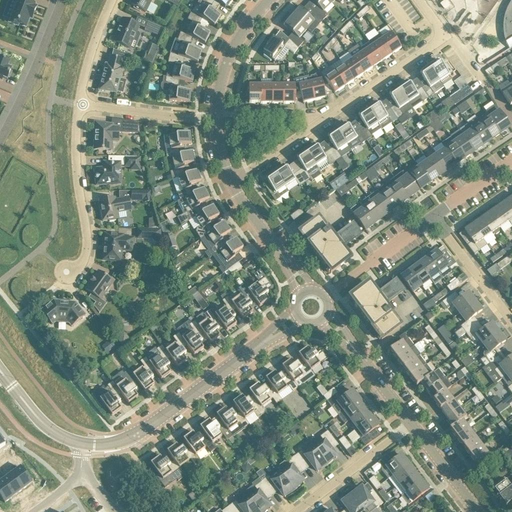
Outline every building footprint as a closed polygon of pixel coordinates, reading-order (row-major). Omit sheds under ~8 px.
[(12,0),(17,2),(9,23),(18,26),(19,24),(26,27),(29,18),(32,19),(37,7),(34,6),(35,4),(25,0),(12,0)] [(141,10),(145,13),(151,0),(132,0),(130,5),(134,7),(134,8),(140,12),(141,10)] [(198,0),(199,0),(192,12),(202,19),(214,27),(221,17),(215,13),(216,11),(211,7),(215,0),(198,0)] [(311,0),(319,8),(314,12),(313,11),(323,20),(327,16),(323,11),(331,3),(328,0),(311,0)] [(511,0),(511,3),(509,7),(507,11),(505,15),(504,19),(504,23),(503,27),(503,31),(504,35),(505,39),(506,43),(509,49),(486,64),(497,58),(511,48),(511,0)] [(445,9),(449,6),(446,1),(441,4),(445,9)] [(365,15),(370,10),(367,6),(361,11),(365,15)] [(292,15),(293,16),(292,17),(306,30),(314,21),(318,25),(323,20),(313,11),(314,12),(310,17),(299,7),(292,15)] [(192,12),(187,20),(192,23),(186,35),(192,38),(205,45),(210,34),(204,31),(205,29),(199,26),(202,19),(192,12)] [(294,35),(290,40),(288,38),(288,39),(289,40),(298,48),(303,42),(299,38),(306,30),(292,17),(291,18),(290,17),(283,25),(294,35)] [(139,33),(136,32),(139,26),(123,19),(114,42),(129,49),(133,40),(136,41),(138,40),(140,35),(139,33)] [(148,22),(144,31),(157,36),(161,28),(148,22)] [(348,31),(353,25),(350,22),(345,27),(348,31)] [(186,35),(181,32),(177,41),(182,43),(178,56),(184,59),(198,64),(201,53),(195,50),(196,48),(190,46),(192,38),(186,35)] [(400,42),(393,32),(381,40),(391,55),(401,49),(398,43),(400,42)] [(268,47),(263,53),(274,61),(285,47),(294,54),(298,48),(289,40),(284,46),(271,36),(265,44),(268,47)] [(324,36),(319,41),(324,45),(328,40),(324,36)] [(332,48),(338,42),(334,39),(329,44),(332,48)] [(391,55),(381,40),(372,46),(382,62),(391,55)] [(369,43),(360,49),(362,53),(373,68),(382,62),(372,46),(369,43)] [(332,48),(329,44),(324,49),(328,52),(332,48)] [(153,45),(147,60),(153,62),(158,47),(153,45)] [(373,68),(362,53),(353,59),(363,74),(373,68)] [(178,56),(170,54),(168,63),(175,65),(172,78),(179,80),(192,83),(195,72),(188,70),(189,68),(182,66),(184,59),(178,56)] [(0,79),(2,81),(3,78),(7,79),(8,77),(10,78),(12,72),(10,72),(11,69),(7,68),(9,62),(7,61),(8,60),(2,57),(1,59),(0,58),(0,79)] [(102,80),(99,90),(99,91),(116,93),(117,93),(116,92),(117,91),(123,93),(126,81),(120,80),(122,69),(123,69),(121,68),(123,60),(110,57),(108,65),(106,64),(105,65),(106,65),(103,76),(104,77),(103,79),(102,79),(102,80)] [(363,74),(353,59),(343,65),(354,81),(363,74)] [(505,59),(496,64),(499,69),(508,63),(505,59)] [(439,61),(433,63),(429,66),(440,82),(453,73),(447,63),(446,64),(448,66),(444,68),(441,64),(440,64),(439,61)] [(485,72),(488,76),(499,69),(496,64),(485,72)] [(354,81),(343,65),(334,72),(344,87),(354,81)] [(423,76),(422,77),(427,84),(421,88),(428,99),(444,88),(440,82),(429,66),(424,70),(420,73),(423,76)] [(309,78),(310,83),(314,101),(326,98),(325,94),(333,92),(324,79),(320,71),(314,75),(310,76),(311,77),(309,78)] [(344,87),(334,72),(324,79),(333,92),(335,94),(344,87)] [(161,87),(162,90),(164,91),(167,92),(170,91),(169,101),(190,104),(191,92),(184,91),(184,88),(178,88),(179,80),(172,78),(172,79),(163,76),(163,83),(161,84),(161,87)] [(403,84),(398,87),(412,108),(413,109),(428,99),(421,88),(416,92),(410,85),(409,85),(408,82),(403,84)] [(299,86),(300,92),(295,93),(295,101),(302,100),(303,104),(314,101),(310,83),(299,86)] [(466,84),(455,91),(457,92),(462,100),(472,92),(469,88),(468,86),(466,84)] [(511,88),(510,85),(505,88),(503,84),(498,87),(504,97),(510,106),(511,105),(511,88)] [(247,85),(245,98),(249,98),(249,104),(261,104),(261,85),(247,85)] [(272,104),(272,85),(261,85),(261,104),(272,104)] [(284,104),(283,85),(272,85),(272,104),(284,104)] [(295,93),(295,85),(283,85),(284,104),(295,104),(295,101),(295,93)] [(392,97),(391,98),(396,106),(390,109),(397,120),(406,114),(405,113),(412,108),(398,87),(393,91),(389,94),(392,97)] [(477,100),(474,96),(469,100),(472,104),(477,100)] [(450,97),(441,103),(446,110),(455,104),(450,97)] [(377,103),(372,105),(367,108),(378,124),(382,130),(397,120),(390,109),(385,113),(380,106),(378,106),(377,103)] [(499,112),(495,106),(486,112),(490,118),(498,130),(501,134),(510,127),(499,112)] [(358,115),(361,118),(360,119),(365,127),(359,130),(367,141),(372,137),(368,131),(378,124),(367,108),(362,112),(358,115)] [(440,122),(437,118),(436,119),(432,122),(435,126),(440,122)] [(477,118),(468,124),(472,131),(480,142),(483,146),(492,140),(489,136),(481,124),(477,118)] [(498,130),(490,118),(481,124),(489,136),(492,140),(495,138),(501,134),(498,130)] [(96,127),(95,126),(95,127),(94,150),(107,151),(107,144),(109,142),(111,142),(111,144),(112,144),(112,142),(118,142),(119,133),(138,134),(138,123),(138,122),(122,120),(121,128),(113,128),(113,125),(99,123),(98,124),(96,127)] [(346,124),(341,126),(336,129),(347,145),(357,139),(361,145),(367,141),(359,130),(354,134),(349,127),(348,127),(346,124)] [(474,152),(483,146),(480,142),(472,131),(468,124),(459,131),(463,137),(471,148),(474,152)] [(327,136),(330,139),(329,140),(334,148),(329,151),(336,162),(351,151),(347,145),(336,129),(332,133),(327,136)] [(405,132),(400,136),(404,141),(409,137),(405,132)] [(187,134),(164,137),(167,159),(172,157),(172,158),(179,156),(178,149),(185,148),(184,146),(191,145),(190,133),(187,134)] [(450,137),(442,144),(445,149),(454,161),(456,165),(465,158),(462,154),(454,143),(450,137)] [(471,148),(463,137),(454,143),(462,154),(465,158),(471,155),(474,152),(471,148)] [(315,145),(310,147),(305,150),(316,166),(326,160),(330,166),(336,162),(329,151),(323,155),(318,148),(317,148),(315,145)] [(378,147),(373,150),(380,159),(384,156),(378,147)] [(454,161),(445,149),(437,155),(445,167),(447,171),(453,167),(456,165),(454,161)] [(297,157),(299,160),(298,161),(303,169),(298,172),(305,183),(311,179),(308,175),(318,169),(316,166),(305,150),(301,154),(297,157)] [(175,171),(170,172),(172,180),(178,178),(184,176),(183,169),(189,168),(188,165),(195,164),(193,152),(190,153),(179,156),(172,158),(175,171)] [(445,167),(437,155),(428,162),(436,173),(439,177),(442,175),(447,171),(445,167)] [(380,169),(384,165),(381,161),(373,167),(376,171),(380,169)] [(436,173),(428,162),(419,168),(427,180),(430,183),(435,179),(439,177),(436,173)] [(121,177),(121,170),(120,170),(120,163),(105,163),(105,169),(95,170),(96,186),(110,184),(110,185),(118,185),(118,177),(121,177)] [(284,166),(279,168),(274,171),(285,187),(295,181),(299,187),(305,183),(298,172),(292,176),(287,169),(286,169),(284,166)] [(419,168),(410,174),(421,190),(430,183),(427,180),(419,168)] [(182,191),(177,193),(180,201),(185,198),(192,195),(190,189),(196,187),(195,184),(201,182),(198,171),(194,172),(184,176),(178,178),(182,191)] [(267,189),(266,187),(265,187),(272,197),(285,187),(274,171),(270,175),(266,178),(269,181),(267,182),(271,187),(267,189)] [(407,195),(409,198),(418,191),(403,171),(394,178),(398,183),(407,195)] [(394,178),(385,184),(389,189),(398,201),(400,205),(404,202),(409,198),(407,195),(398,183),(394,178)] [(334,181),(329,184),(334,192),(339,188),(334,181)] [(385,184),(377,191),(381,196),(389,208),(392,211),(397,207),(400,205),(398,201),(389,189),(385,184)] [(180,201),(177,202),(183,215),(177,218),(181,226),(190,221),(195,217),(195,218),(201,214),(198,208),(204,205),(203,203),(209,199),(204,189),(201,191),(192,195),(185,198),(180,201)] [(327,207),(341,197),(336,190),(322,200),(327,207)] [(377,191),(368,197),(372,202),(381,214),(383,217),(386,215),(392,211),(389,208),(381,196),(377,191)] [(132,192),(132,200),(132,201),(132,200),(144,200),(145,204),(152,202),(151,192),(132,192)] [(368,197),(359,203),(363,209),(372,221),(374,224),(380,220),(383,217),(381,214),(372,202),(368,197)] [(115,198),(99,201),(103,222),(106,221),(109,221),(110,222),(116,221),(116,219),(119,219),(127,218),(126,212),(126,209),(131,208),(130,201),(129,198),(119,200),(116,200),(115,198)] [(511,209),(506,201),(504,203),(498,207),(508,222),(511,219),(511,209)] [(359,203),(350,210),(366,231),(374,224),(372,221),(363,209),(359,203)] [(201,214),(195,218),(201,226),(197,228),(196,232),(196,233),(200,240),(207,235),(213,231),(212,231),(218,227),(215,222),(213,220),(219,216),(213,206),(210,208),(207,210),(201,214)] [(498,207),(493,211),(490,213),(500,228),(508,222),(498,207)] [(301,209),(298,211),(290,217),(294,222),(304,214),(301,209)] [(490,213),(487,215),(481,219),(492,234),(493,233),(494,234),(496,234),(499,232),(499,230),(499,229),(500,228),(490,213)] [(330,274),(350,259),(340,247),(342,245),(337,238),(335,240),(331,234),(330,235),(327,231),(328,231),(318,218),(299,233),(300,234),(302,232),(305,237),(303,238),(318,258),(319,257),(322,261),(321,261),(326,268),(328,267),(332,271),(330,273),(330,274)] [(481,219),(476,223),(473,225),(487,245),(495,240),(491,234),(492,234),(481,219)] [(207,235),(200,240),(208,251),(205,253),(210,258),(213,256),(216,254),(219,251),(220,251),(225,247),(221,242),(227,238),(225,236),(231,232),(224,222),(220,225),(218,227),(212,231),(213,231),(207,235)] [(359,235),(360,234),(353,225),(336,238),(337,238),(342,245),(343,247),(355,239),(353,237),(358,233),(359,235)] [(473,225),(464,231),(479,251),(487,245),(473,225)] [(146,239),(160,239),(161,230),(146,229),(146,239)] [(104,246),(105,246),(105,249),(104,249),(103,261),(121,262),(122,251),(133,252),(134,239),(123,238),(123,236),(105,234),(104,246)] [(216,254),(213,256),(221,267),(220,268),(223,274),(228,271),(238,263),(243,259),(239,254),(237,252),(243,248),(236,239),(231,242),(225,247),(220,251),(219,251),(216,254)] [(508,257),(511,253),(511,245),(511,244),(503,250),(508,257)] [(505,254),(507,257),(508,257),(503,250),(495,256),(497,260),(505,254)] [(437,251),(433,254),(428,258),(439,273),(448,266),(437,251)] [(496,266),(500,271),(511,261),(508,257),(496,266)] [(428,258),(422,262),(419,264),(430,279),(439,273),(428,258)] [(238,263),(228,271),(231,276),(232,275),(242,268),(238,263)] [(419,264),(416,267),(410,271),(422,286),(430,279),(419,264)] [(91,281),(90,282),(91,282),(86,289),(93,295),(92,296),(97,300),(98,298),(100,300),(113,282),(98,271),(93,279),(92,278),(92,279),(93,280),(91,281)] [(410,271),(402,277),(401,277),(413,293),(422,286),(410,271)] [(265,278),(257,284),(248,290),(252,296),(260,307),(269,300),(265,295),(268,293),(264,288),(269,285),(270,286),(271,285),(265,278)] [(457,279),(449,286),(446,287),(450,293),(461,285),(457,279)] [(392,287),(390,285),(379,294),(381,296),(386,303),(387,304),(403,291),(396,281),(395,282),(397,284),(392,287)] [(390,314),(387,310),(388,310),(384,304),(386,303),(381,296),(379,297),(369,285),(350,300),(351,300),(353,299),(356,304),(354,305),(369,324),(370,324),(373,327),(372,328),(377,335),(379,333),(383,338),(381,340),(400,326),(391,313),(390,314)] [(195,287),(186,294),(188,299),(198,292),(195,287)] [(240,290),(243,294),(231,302),(235,308),(243,319),(253,312),(249,307),(252,306),(247,299),(252,296),(248,290),(248,291),(245,287),(240,290)] [(198,293),(193,297),(197,302),(202,298),(198,293)] [(443,297),(440,293),(435,297),(438,301),(443,297)] [(452,295),(442,302),(447,309),(453,305),(459,314),(475,302),(468,293),(469,293),(468,293),(457,301),(452,295)] [(225,294),(220,297),(227,306),(215,315),(219,320),(227,331),(236,324),(233,319),(235,318),(231,311),(235,308),(231,302),(231,303),(225,294)] [(60,301),(60,304),(58,305),(54,301),(41,311),(53,325),(53,324),(51,322),(54,320),(58,320),(58,322),(67,323),(67,321),(71,321),(73,324),(71,326),(71,327),(85,315),(75,303),(70,307),(69,305),(69,302),(60,301)] [(461,326),(462,328),(455,333),(459,338),(466,333),(476,326),(471,319),(482,311),(482,310),(481,310),(475,302),(459,314),(466,322),(461,326)] [(426,304),(423,306),(428,313),(433,310),(427,303),(426,304)] [(197,320),(195,322),(203,332),(202,332),(211,343),(220,337),(216,332),(219,330),(214,323),(219,320),(215,315),(211,309),(204,315),(203,313),(196,318),(197,320)] [(179,333),(178,334),(182,339),(186,344),(194,356),(203,349),(200,344),(202,342),(198,336),(202,332),(203,332),(195,322),(192,323),(190,320),(177,330),(179,333)] [(476,326),(466,333),(471,340),(476,336),(483,344),(498,333),(492,324),(481,332),(476,326)] [(429,334),(433,332),(429,326),(425,329),(429,334)] [(124,333),(117,339),(123,347),(131,340),(124,333)] [(485,356),(484,357),(481,360),(486,366),(490,364),(499,356),(494,350),(505,341),(498,333),(483,344),(478,348),(485,356)] [(178,334),(173,337),(177,342),(166,351),(170,356),(169,356),(178,368),(187,361),(183,356),(186,354),(181,348),(186,344),(182,339),(178,334)] [(449,337),(445,341),(448,345),(453,342),(449,337)] [(110,341),(104,346),(108,352),(115,347),(110,341)] [(409,350),(402,341),(397,345),(389,351),(396,360),(409,350)] [(443,352),(446,349),(442,343),(438,346),(443,352)] [(414,346),(409,350),(396,360),(403,368),(420,355),(421,354),(414,346)] [(158,351),(161,354),(149,363),(153,368),(153,369),(161,380),(171,373),(167,368),(169,366),(165,360),(169,356),(170,356),(166,351),(163,347),(158,351)] [(308,348),(298,355),(300,357),(307,366),(311,371),(319,365),(327,359),(322,351),(321,351),(322,353),(318,356),(314,351),(311,353),(308,348)] [(426,364),(420,355),(403,368),(409,377),(422,367),(426,364)] [(499,356),(490,364),(495,370),(502,379),(506,375),(511,370),(511,356),(504,363),(499,356)] [(142,363),(145,366),(133,375),(137,380),(137,381),(145,392),(154,385),(151,380),(153,378),(148,372),(153,369),(153,368),(149,363),(146,359),(142,363)] [(291,360),(282,367),(284,369),(290,378),(294,383),(301,378),(306,385),(311,381),(315,378),(311,371),(307,366),(302,369),(297,363),(295,365),(291,360)] [(433,373),(426,364),(422,367),(409,377),(416,386),(420,383),(421,383),(429,376),(433,373)] [(438,369),(433,373),(429,376),(421,383),(420,383),(426,392),(445,378),(438,369)] [(123,371),(112,379),(113,381),(113,382),(116,387),(120,393),(129,404),(138,397),(134,392),(137,390),(132,384),(137,381),(137,380),(133,375),(129,370),(124,374),(123,371)] [(275,372),(265,379),(267,381),(269,384),(274,390),(278,395),(290,386),(295,393),(299,390),(294,383),(290,378),(286,381),(281,375),(278,377),(275,372)] [(452,387),(445,378),(426,392),(433,401),(446,391),(452,387)] [(121,409),(118,404),(120,402),(116,396),(120,393),(116,387),(113,383),(109,387),(112,391),(100,399),(112,416),(121,409)] [(258,384),(249,391),(251,393),(252,394),(253,396),(257,402),(258,402),(262,407),(273,399),(278,405),(282,402),(278,395),(274,390),(269,384),(265,387),(262,389),(258,384)] [(321,385),(317,389),(323,396),(325,395),(327,393),(321,385)] [(337,394),(333,389),(327,393),(325,395),(323,396),(327,401),(337,394)] [(337,394),(327,401),(331,407),(332,407),(339,415),(344,411),(356,403),(359,400),(352,391),(341,400),(337,394)] [(440,410),(453,400),(446,391),(433,401),(436,404),(440,410)] [(480,393),(476,396),(480,401),(484,399),(480,393)] [(242,396),(233,403),(234,405),(241,414),(245,419),(254,413),(259,419),(262,417),(266,414),(261,407),(262,407),(258,402),(257,402),(253,396),(248,399),(246,401),(245,400),(242,396)] [(363,405),(359,400),(356,403),(344,411),(339,415),(345,424),(351,420),(362,411),(366,409),(363,405)] [(460,408),(453,400),(440,410),(446,418),(460,408)] [(489,414),(493,411),(488,405),(485,408),(489,414)] [(226,408),(216,415),(218,417),(224,426),(225,426),(229,431),(228,432),(233,438),(245,430),(250,426),(245,420),(245,419),(241,414),(236,418),(232,411),(229,413),(226,408)] [(466,417),(460,408),(446,418),(451,424),(453,427),(454,426),(462,420),(463,420),(466,417)] [(368,412),(366,409),(362,411),(351,420),(357,429),(369,420),(372,417),(368,412)] [(368,435),(379,426),(372,417),(369,420),(357,429),(354,431),(366,447),(373,441),(368,435)] [(209,420),(200,427),(202,430),(208,438),(212,444),(215,442),(224,435),(228,441),(229,442),(229,441),(232,445),(236,442),(233,438),(228,432),(229,431),(225,426),(224,426),(220,430),(215,423),(213,425),(209,420)] [(462,420),(454,426),(453,427),(449,429),(456,439),(469,429),(463,420),(462,420)] [(502,431),(506,428),(502,422),(498,425),(502,431)] [(506,428),(502,431),(507,436),(511,433),(506,428)] [(338,429),(334,433),(338,439),(343,436),(338,429)] [(463,448),(476,438),(469,429),(456,439),(463,448)] [(320,437),(312,444),(315,449),(327,465),(330,463),(333,460),(332,459),(335,457),(336,458),(337,458),(328,447),(336,442),(330,434),(328,431),(320,437)] [(193,432),(183,439),(185,442),(192,451),(192,450),(196,456),(207,447),(212,454),(217,450),(212,444),(208,438),(203,442),(199,436),(196,437),(193,432)] [(344,437),(339,441),(346,451),(351,447),(344,437)] [(483,446),(482,446),(476,438),(463,448),(470,456),(483,446)] [(315,449),(312,444),(302,451),(295,457),(303,467),(310,461),(318,472),(317,470),(320,469),(321,470),(324,468),(327,465),(315,449)] [(176,445),(167,451),(168,453),(175,463),(175,462),(180,468),(191,459),(196,466),(200,462),(196,456),(192,450),(192,451),(187,454),(182,448),(180,450),(176,445)] [(489,455),(487,453),(483,446),(470,456),(476,465),(484,459),(489,455)] [(401,456),(390,464),(385,457),(378,463),(382,467),(386,468),(387,468),(393,476),(408,464),(404,459),(403,460),(401,457),(402,456),(401,456)] [(160,457),(151,463),(152,465),(159,475),(156,477),(165,489),(177,480),(178,481),(185,476),(184,475),(179,468),(180,468),(175,462),(175,463),(171,466),(166,460),(163,462),(160,457)] [(279,468),(278,469),(282,474),(295,491),(298,488),(300,485),(300,484),(302,482),(303,483),(304,483),(295,472),(303,467),(295,457),(288,462),(284,462),(279,466),(279,468)] [(415,473),(412,470),(408,464),(393,476),(400,484),(415,473)] [(20,468),(11,475),(23,491),(32,484),(20,468)] [(275,469),(269,473),(269,476),(262,482),(270,492),(277,487),(279,489),(285,497),(284,496),(287,494),(288,495),(291,493),(295,491),(282,474),(278,469),(275,469)] [(406,493),(421,482),(415,473),(400,484),(406,493)] [(11,475),(3,481),(14,497),(23,491),(11,475)] [(382,487),(380,484),(374,476),(369,480),(377,491),(382,487)] [(511,487),(511,488),(504,478),(493,487),(507,504),(511,500),(511,487)] [(3,481),(0,483),(0,496),(5,504),(14,497),(3,481)] [(255,487),(258,492),(257,492),(258,492),(249,499),(258,511),(265,511),(267,510),(267,509),(269,507),(270,509),(271,508),(265,500),(262,497),(270,492),(262,482),(255,487)] [(428,491),(421,482),(406,493),(402,496),(409,505),(428,491)] [(358,490),(354,492),(351,494),(364,510),(367,508),(370,511),(371,511),(383,504),(375,493),(369,498),(361,487),(360,487),(361,489),(359,491),(358,490)] [(381,499),(386,495),(382,490),(377,494),(381,499)] [(244,492),(236,498),(236,501),(229,507),(232,511),(243,511),(244,511),(258,511),(249,499),(244,492)] [(342,501),(344,504),(350,511),(364,511),(364,510),(351,494),(348,496),(345,499),(346,500),(343,502),(342,501)] [(434,499),(431,494),(426,498),(429,502),(434,499)] [(386,495),(381,499),(385,504),(390,500),(386,495)]
